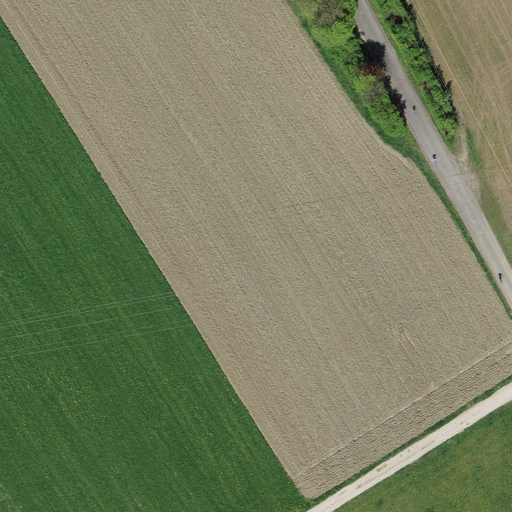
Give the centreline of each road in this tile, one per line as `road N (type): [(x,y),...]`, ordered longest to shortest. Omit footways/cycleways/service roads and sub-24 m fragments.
road 1 (unclassified): [(511,292),(353,0)]
road 2 (track): [(319,511),(511,391)]
road 3 (track): [(403,0),(458,106),(470,169),(464,201)]
